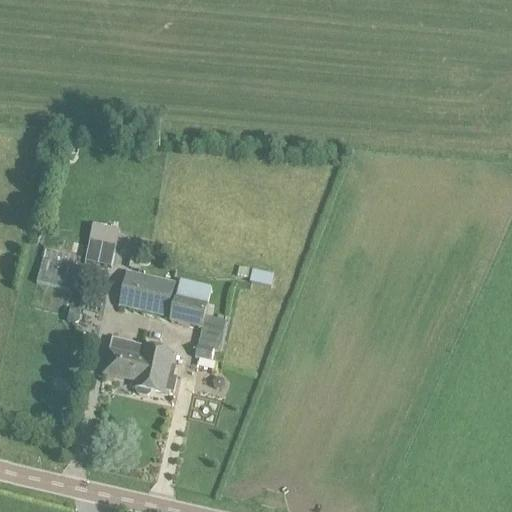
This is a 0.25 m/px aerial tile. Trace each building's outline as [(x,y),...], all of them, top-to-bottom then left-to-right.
[(83,244),(110,249),(114,231),(86,226),(83,244)] [(174,273),(177,259),(163,257),(160,270),(174,273)] [(37,285),(70,294),(76,272),(43,263),(37,285)] [(253,272),(250,282),(250,285),(257,286),(271,290),(273,282),(275,277),(253,272)] [(119,309),(146,315),(168,320),(176,285),(127,274),(119,309)] [(177,300),(208,307),(212,290),(181,282),(177,300)] [(208,307),(177,300),(175,300),(170,325),(202,332),(203,333),(209,307),(208,307)] [(202,332),(198,347),(215,351),(212,364),(223,366),(228,342),(222,341),(226,323),(213,320),(215,309),(209,307),(203,333),(202,332)] [(80,317),(77,312),(71,310),(68,324),(74,325),(79,323),(80,317)] [(133,389),(142,348),(136,347),(136,346),(112,340),(104,377),(133,384),(132,389),(133,389)] [(226,359),(255,368),(260,351),(231,341),(226,359)] [(215,351),(198,347),(195,360),(212,364),(215,351)] [(142,348),(133,389),(137,390),(136,393),(138,397),(147,399),(151,397),(151,394),(167,397),(168,394),(174,395),(178,379),(174,379),(172,378),(177,356),(142,348)] [(219,380),(213,384),(214,391),(222,394),(225,390),(226,384),(219,380)]
